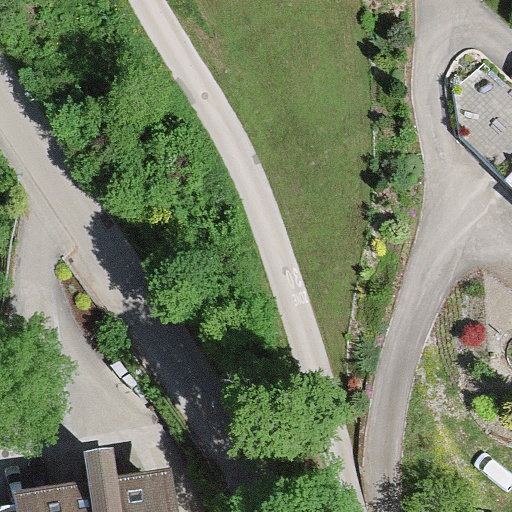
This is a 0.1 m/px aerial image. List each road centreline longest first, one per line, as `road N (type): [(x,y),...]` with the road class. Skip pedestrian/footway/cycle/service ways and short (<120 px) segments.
road 1 (unclassified): [(367,511),(323,407),(259,202),(147,0)]
road 2 (residential): [(0,108),(222,425),(268,511)]
